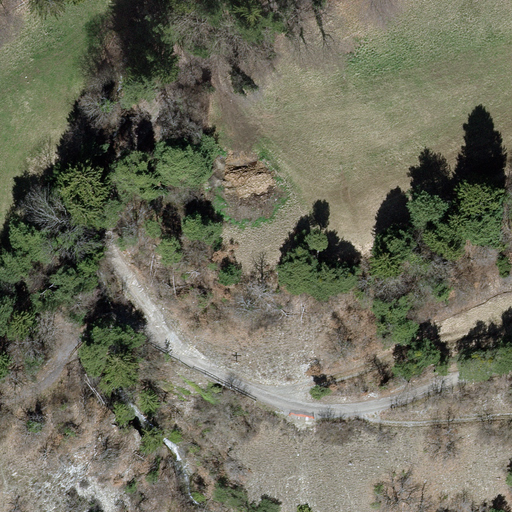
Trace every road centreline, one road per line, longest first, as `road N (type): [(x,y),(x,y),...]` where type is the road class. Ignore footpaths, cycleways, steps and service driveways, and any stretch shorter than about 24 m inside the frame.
road 1 (track): [(0,400),(33,389),(89,327),(114,321),(305,409),(361,410),(511,367)]
road 2 (track): [(288,0),(177,20),(167,32),(180,76),(108,193),(111,251),(204,365)]
road 3 (track): [(361,410),(390,422),(511,415)]
